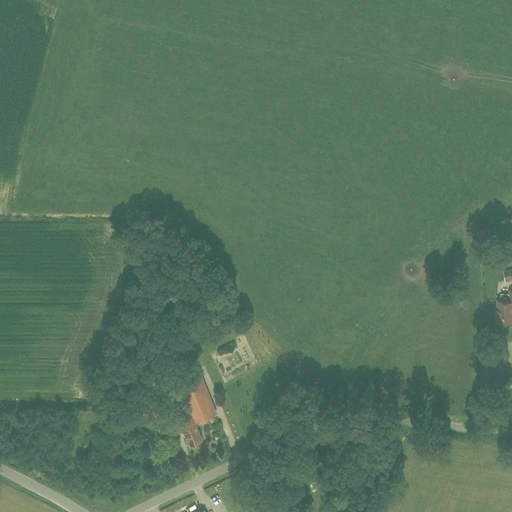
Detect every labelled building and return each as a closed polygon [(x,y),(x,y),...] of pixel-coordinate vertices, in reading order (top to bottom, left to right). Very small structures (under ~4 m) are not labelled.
[(500,247),(503,260),(511,259),(509,245),(500,247)] [(505,281),(511,280),(511,268),(503,270),(505,281)] [(511,316),(511,290),(510,290),(509,301),(498,300),(496,321),(511,323),(511,316)] [(163,328),(166,361),(185,360),(182,327),(163,328)] [(484,349),(481,381),(505,383),(507,351),(484,349)] [(193,423),(194,423),(193,421),(215,412),(200,376),(179,385),(192,417),(191,417),(193,423)] [(138,386),(139,393),(150,392),(149,385),(138,386)] [(141,401),(142,414),(166,412),(165,399),(141,401)] [(201,440),(194,423),(193,423),(191,417),(178,423),(181,431),(183,430),(189,445),(201,440)] [(310,474),(323,470),(317,451),(304,456),(310,474)] [(260,489),(256,491),(252,494),(262,505),(269,499),(260,489)]
